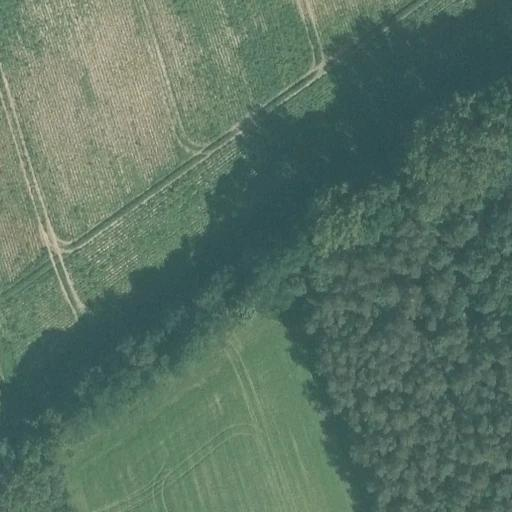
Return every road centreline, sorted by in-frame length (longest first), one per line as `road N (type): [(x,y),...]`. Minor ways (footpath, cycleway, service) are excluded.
road 1 (track): [(511,102),(22,451)]
road 2 (track): [(40,511),(0,381)]
